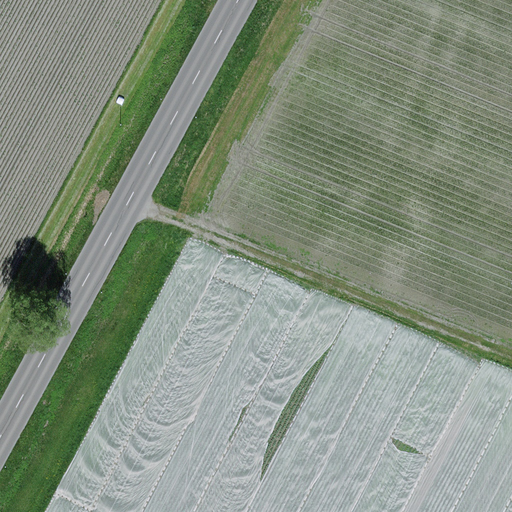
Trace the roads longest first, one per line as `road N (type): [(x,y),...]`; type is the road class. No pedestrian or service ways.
road 1 (primary): [(0,438),(238,0)]
road 2 (track): [(129,199),(511,360)]
